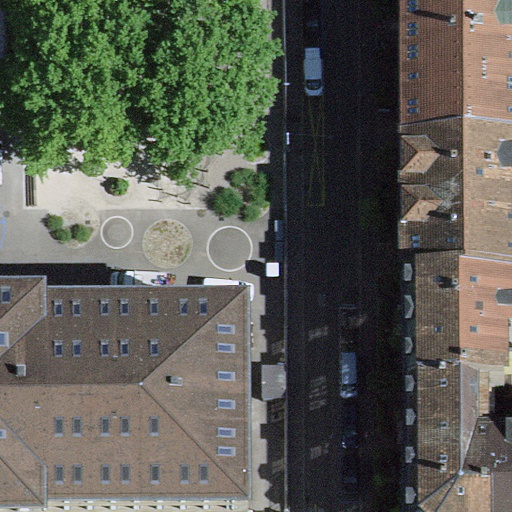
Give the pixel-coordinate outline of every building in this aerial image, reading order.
[(424,0),(425,13),(425,16),(466,15),(465,0),(424,0)] [(405,114),(404,114),(405,151),(496,151),(511,150),(511,14),(466,15),(425,16),(404,16),(404,53),(405,53),(405,114)] [(511,150),(496,151),(405,151),(405,193),(406,193),(406,245),(405,245),(405,285),(406,285),(511,284),(511,150)] [(511,284),(406,285),(407,387),(407,390),(474,390),(488,390),(503,389),(503,372),(503,343),(511,342),(511,284)] [(0,315),(0,511),(247,511),(247,440),(246,440),(246,404),(247,404),(247,321),(42,322),(42,315),(0,315)] [(474,390),(407,390),(407,393),(407,503),(406,503),(406,511),(489,511),(489,444),(488,444),(474,445),(474,390)] [(489,444),(489,511),(511,511),(511,444),(504,444),(489,444)]
